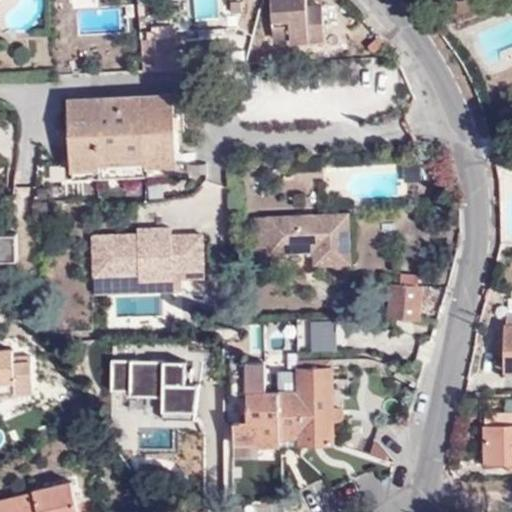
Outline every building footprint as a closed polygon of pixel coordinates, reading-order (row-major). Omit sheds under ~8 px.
[(291,42),(310,41),(324,24),(324,6),(308,7),(307,0),(271,0),(274,38),(291,37),(291,42)] [(324,24),(310,41),(325,40),(324,24)] [(142,38),(144,69),(175,67),(173,37),(142,38)] [(148,166),(177,165),(174,92),(67,97),(70,169),(102,168),(101,163),(148,162),(148,166)] [(178,173),(177,165),(148,166),(148,162),(101,163),(102,168),(70,169),(70,178),(178,173)] [(422,162),(408,162),(408,180),(423,180),(422,162)] [(350,212),(253,217),(254,246),(269,246),(270,252),(315,250),(316,264),(352,263),(350,212)] [(140,279),(174,277),(173,268),(204,265),(202,230),(171,232),(170,224),(147,226),(148,236),(138,236),(138,231),(93,234),(95,274),(140,271),(140,279)] [(138,236),(148,236),(147,226),(137,226),(138,231),(138,236)] [(0,259),(18,258),(17,232),(0,232),(0,259)] [(418,319),(421,284),(392,282),(389,317),(418,319)] [(0,397),(32,397),(31,366),(12,367),(13,361),(12,354),(0,354),(0,397)] [(247,446),(281,445),(280,438),(297,437),(299,444),(336,442),(336,422),(340,420),(345,415),(341,407),(335,405),(334,356),(296,357),(297,387),(267,389),(266,359),(231,360),(231,394),(241,394),(242,421),(233,422),(233,444),(247,444),(247,446)] [(485,461),(511,460),(511,425),(502,425),(502,411),(484,411),(485,461)] [(51,511),(75,511),(68,477),(31,485),(32,488),(0,494),(0,511),(48,511),(51,511)]
